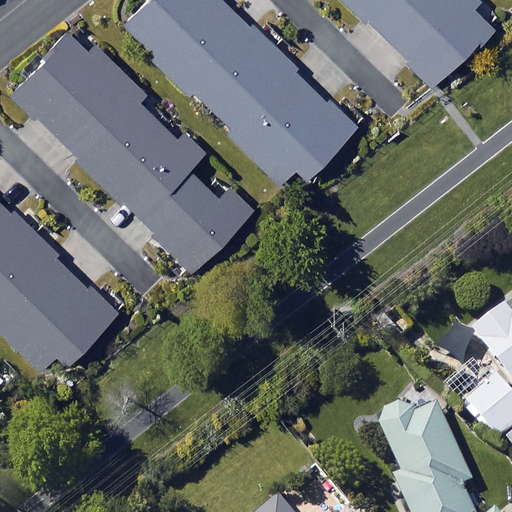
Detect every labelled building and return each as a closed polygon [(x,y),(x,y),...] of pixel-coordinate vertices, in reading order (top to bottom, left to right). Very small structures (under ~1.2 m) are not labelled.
[(353,122),(226,0),(136,0),(119,18),(154,52),(150,56),(187,92),(191,88),(229,125),(224,130),(276,180),(292,164),(302,174),(353,122)] [(346,0),(432,82),(495,15),(479,0),(346,0)] [(145,92),(71,23),(8,91),(76,155),(74,158),(191,267),(251,203),(224,178),(214,189),(187,163),(203,146),(181,125),(174,132),(139,99),(145,92)] [(10,210),(0,200),(0,329),(45,375),(113,309),(12,207),(10,210)] [(511,309),(507,313),(500,304),(467,328),(511,388),(511,386),(511,309)] [(511,426),(511,398),(494,376),(463,402),(495,441),(511,426)] [(470,511),(458,485),(465,481),(433,409),(415,417),(411,408),(377,424),(399,474),(389,478),(403,511),(491,511),(486,507),(480,511),(470,511)] [(511,432),(503,440),(511,450),(511,432)] [(286,511),(277,500),(262,511),(286,511)]
